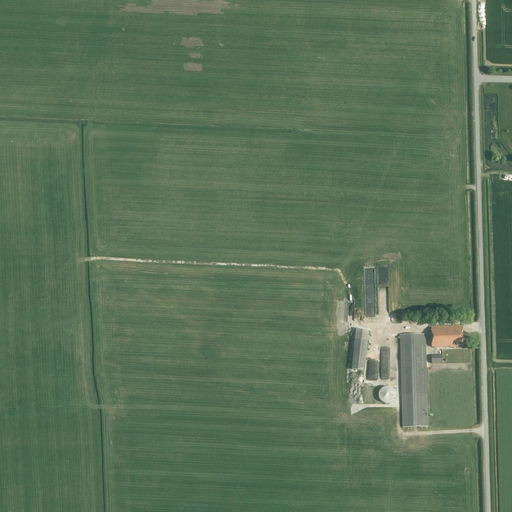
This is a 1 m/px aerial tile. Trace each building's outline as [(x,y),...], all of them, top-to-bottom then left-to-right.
[(451,346),(451,347),(456,347),(456,346),(464,346),(463,325),(432,326),(432,347),(451,346)] [(353,369),(365,371),(369,330),(357,329),(353,369)] [(391,367),(391,334),(383,334),(383,367),(391,367)] [(427,335),(401,336),(403,427),(428,427),(427,335)] [(432,355),(432,363),(443,363),(443,355),(432,355)] [(388,387),(387,387),(386,387),(385,387),(384,387),(383,388),(382,388),(382,389),(381,389),(381,390),(380,390),(380,391),(379,392),(379,393),(379,394),(379,395),(379,396),(379,397),(379,398),(380,399),(380,400),(381,400),(381,401),(382,401),(382,402),(383,402),(384,403),(385,403),(386,403),(387,403),(388,403),(389,403),(390,403),(391,403),(391,402),(392,402),(393,401),(394,400),(394,399),(395,399),(395,398),(395,397),(395,396),(396,396),(396,395),(396,394),(395,394),(395,393),(395,392),(395,391),(394,391),(394,390),(393,389),(392,388),(391,388),(391,387),(390,387),(389,387),(388,387)]
